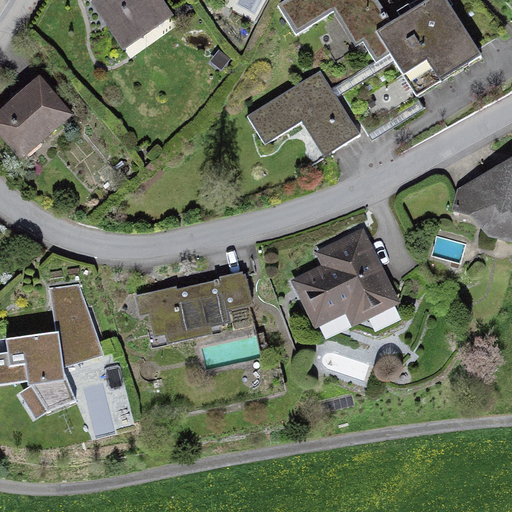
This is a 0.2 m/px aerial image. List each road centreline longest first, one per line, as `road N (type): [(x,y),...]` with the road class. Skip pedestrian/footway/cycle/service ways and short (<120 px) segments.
road 1 (residential): [(0,200),(62,235),(107,247),(201,238),(326,202),(511,108)]
road 2 (track): [(0,486),(51,496),(511,426)]
